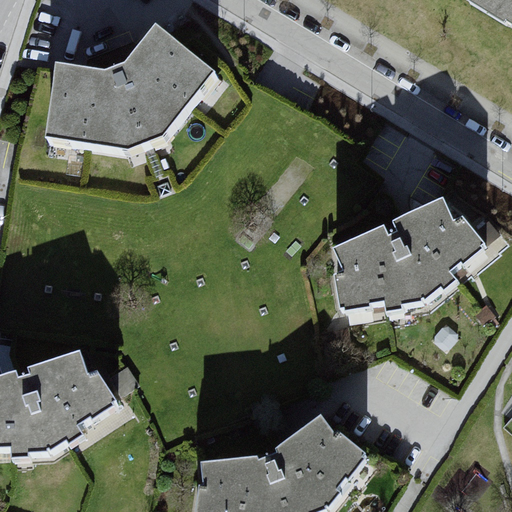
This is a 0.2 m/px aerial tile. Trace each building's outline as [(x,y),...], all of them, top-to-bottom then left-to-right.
[(511,0),(444,0),(511,39),(511,0)] [(114,87),(64,80),(54,150),(136,162),(169,148),(220,84),(164,39),(132,79),(114,87)] [(449,207),(390,233),(338,257),(351,286),(342,289),(348,319),(431,309),(488,254),(468,228),(460,233),(449,207)] [(2,386),(0,386),(0,470),(7,471),(61,459),(124,417),(83,363),(14,382),(16,389),(4,392),(2,386)] [(511,421),(501,434),(511,442),(511,421)] [(366,466),(327,426),(285,457),(284,461),(210,470),(202,511),(333,511),(352,485),(366,466)]
